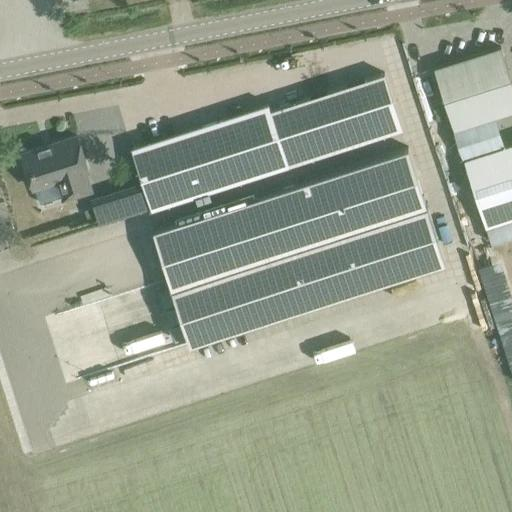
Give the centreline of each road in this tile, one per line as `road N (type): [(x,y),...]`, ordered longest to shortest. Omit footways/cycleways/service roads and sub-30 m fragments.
road 1 (tertiary): [(0,71),(359,0)]
road 2 (unknown): [(0,298),(45,438)]
